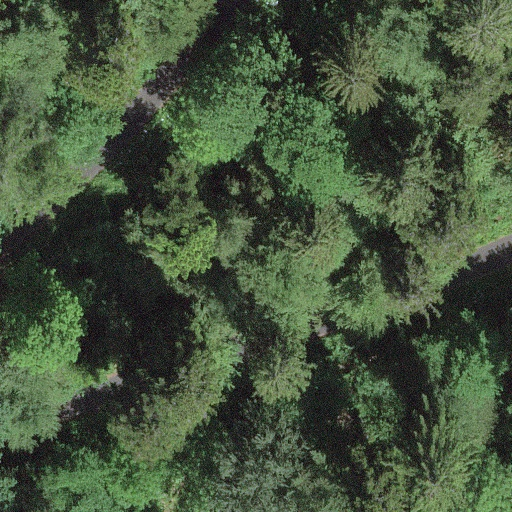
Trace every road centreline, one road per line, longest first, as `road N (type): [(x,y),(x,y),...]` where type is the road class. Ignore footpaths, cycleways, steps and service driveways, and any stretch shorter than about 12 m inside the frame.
road 1 (unclassified): [(0,429),(366,305),(511,245)]
road 2 (unclassified): [(236,0),(0,251)]
